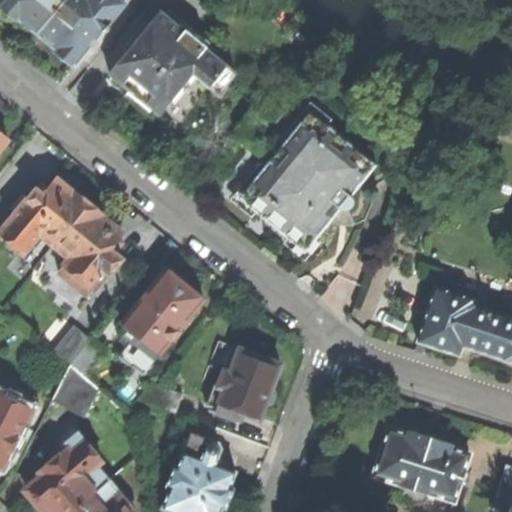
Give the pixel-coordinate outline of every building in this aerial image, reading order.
[(0,0),(0,2),(1,3),(0,3),(12,13),(17,17),(17,16),(36,32),(62,0),(0,0)] [(62,0),(36,32),(55,47),(56,49),(72,63),(73,62),(75,64),(125,2),(122,0),(62,0)] [(235,73),(159,10),(109,72),(133,92),(159,113),(193,72),(218,93),(235,73)] [(303,130),(297,125),(309,109),(327,124),(331,119),(309,101),(294,120),(278,140),(282,143),(282,142),(289,147),(303,130)] [(327,124),(309,109),(297,125),(303,130),(289,147),(282,142),(282,143),(264,164),(263,165),(270,171),(256,187),(250,182),(237,197),(255,211),(269,223),(287,238),(304,252),(316,237),(330,220),(331,219),(327,216),(336,205),(339,207),(345,209),(348,208),(352,206),(352,202),(350,195),(376,164),(327,124)] [(463,138),(427,123),(416,150),(452,165),(463,138)] [(251,216),(255,211),(237,197),(250,182),(256,187),(270,171),(263,165),(264,164),(260,161),(229,199),(251,216)] [(54,244),(87,203),(63,183),(56,177),(48,187),(43,193),(38,189),(36,187),(15,213),(39,232),(54,244)] [(43,182),(38,189),(43,193),(48,187),(43,182)] [(69,257),(58,270),(88,294),(106,271),(109,273),(122,258),(115,252),(117,248),(112,244),(118,238),(122,232),(103,217),(103,216),(99,213),(87,203),(54,244),(69,257)] [(358,232),(352,206),(348,208),(345,209),(339,207),(336,205),(327,216),(331,219),(330,220),(337,224),(347,228),(358,232)] [(0,231),(0,233),(23,252),(39,232),(15,213),(0,231)] [(320,240),(316,237),(304,252),(287,238),(283,243),(304,260),(320,240)] [(122,242),(118,238),(112,244),(117,248),(122,242)] [(129,328),(159,353),(203,298),(182,281),(165,267),(121,321),(129,328)] [(462,345),(475,305),(475,303),(474,302),(473,301),(473,299),(434,286),(417,341),(437,347),(459,354),(462,345)] [(511,316),(475,305),(462,345),(503,358),(506,359),(511,361),(511,316)] [(89,340),(75,328),(56,352),(70,364),(89,340)] [(131,341),(119,356),(132,367),(133,366),(142,373),(159,353),(129,328),(123,335),(131,341)] [(102,351),(89,340),(70,364),(83,374),(102,351)] [(280,363),(239,348),(230,372),(224,370),(218,385),(213,383),(206,404),(216,409),(215,411),(241,422),(244,413),(259,418),(265,404),(267,404),(272,402),(273,398),(275,393),(273,389),(271,388),(280,363)] [(97,387),(85,378),(85,376),(83,374),(70,364),(53,396),(85,411),(97,387)] [(181,394),(151,382),(138,398),(175,412),(181,394)] [(0,465),(0,466),(3,467),(33,408),(0,391),(0,465)] [(407,433),(388,427),(373,475),(399,483),(396,492),(401,498),(405,500),(410,502),(416,503),(424,502),(427,492),(454,501),(459,482),(466,484),(469,473),(463,471),(469,453),(450,447),(451,444),(429,437),(408,431),(407,433)] [(197,458),(205,436),(192,431),(183,453),(197,458)] [(219,511),(222,506),(224,507),(228,496),(232,487),(229,486),(235,470),(215,462),(220,449),(218,441),(205,436),(197,458),(183,453),(178,466),(174,465),(167,484),(170,486),(162,507),(168,509),(175,511),(219,511)] [(48,511),(70,511),(107,480),(95,466),(102,460),(84,439),(73,448),(69,444),(38,470),(41,475),(26,488),(29,492),(28,497),(35,505),(40,504),(43,508),(44,508),(48,511)] [(511,511),(511,466),(506,464),(497,493),(508,497),(502,511),(511,511)] [(135,511),(107,480),(70,511),(135,511)] [(502,511),(508,497),(497,493),(491,508),(502,511)]
